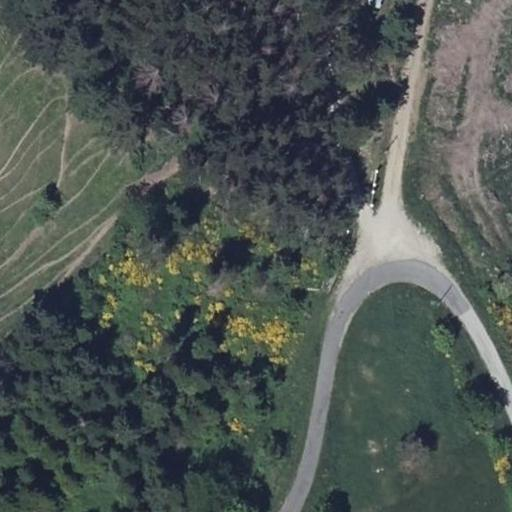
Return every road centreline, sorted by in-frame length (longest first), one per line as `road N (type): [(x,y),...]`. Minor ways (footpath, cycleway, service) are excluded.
road 1 (unclassified): [(291,511),(336,323),(367,278),(390,269),(419,272),(452,293),(511,406)]
road 2 (track): [(390,269),(394,166),(430,0)]
